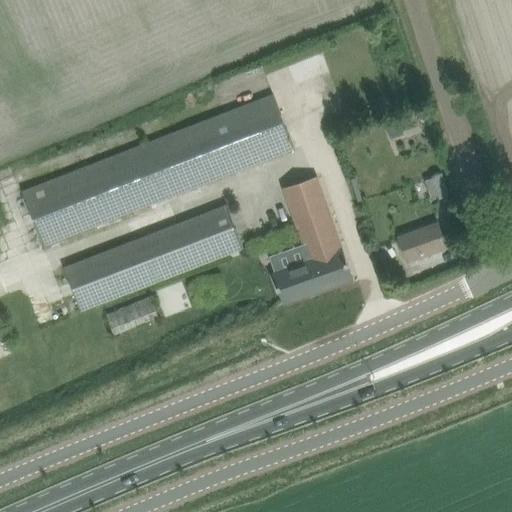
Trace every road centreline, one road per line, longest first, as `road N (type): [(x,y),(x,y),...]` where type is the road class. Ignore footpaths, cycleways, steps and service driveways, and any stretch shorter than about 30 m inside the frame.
road 1 (unclassified): [(511,268),(0,482)]
road 2 (unclassified): [(132,511),(511,366)]
road 3 (track): [(500,274),(410,0)]
road 4 (primary): [(36,511),(297,405)]
road 5 (primary): [(511,300),(297,405)]
road 6 (primary): [(297,405),(378,388),(511,335)]
